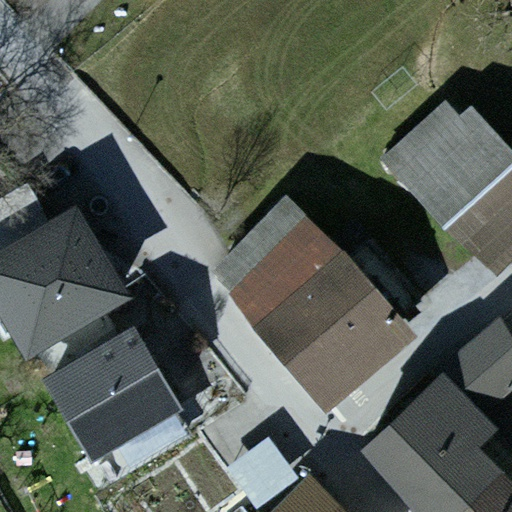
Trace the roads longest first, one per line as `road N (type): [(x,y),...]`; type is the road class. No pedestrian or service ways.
road 1 (residential): [(0,31),(318,439)]
road 2 (unclassified): [(318,439),(511,279)]
